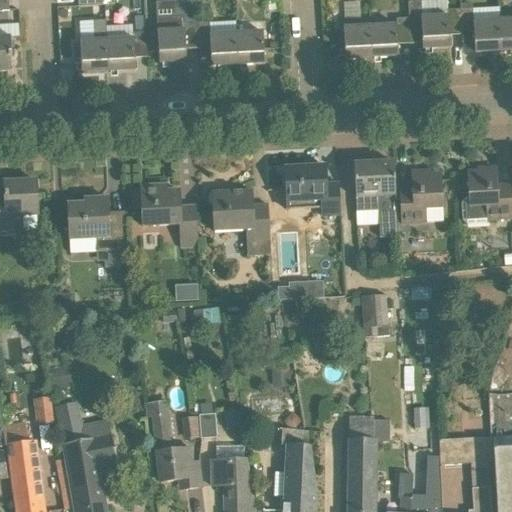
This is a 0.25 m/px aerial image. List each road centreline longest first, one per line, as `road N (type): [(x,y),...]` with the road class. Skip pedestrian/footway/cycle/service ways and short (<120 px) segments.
road 1 (tertiary): [(46,131),(309,116)]
road 2 (tertiary): [(309,116),(511,102)]
road 3 (residential): [(46,131),(44,14),(37,0)]
